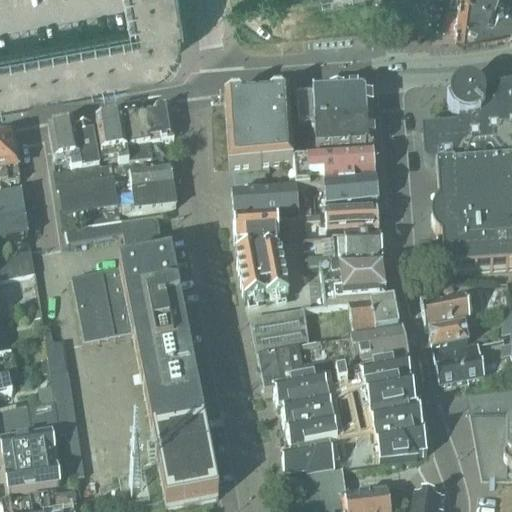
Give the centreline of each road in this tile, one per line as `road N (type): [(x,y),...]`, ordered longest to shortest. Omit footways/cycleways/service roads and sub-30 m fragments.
road 1 (residential): [(254,511),(196,238),(186,93)]
road 2 (residential): [(434,418),(409,318),(390,102),(395,69)]
road 3 (unclassified): [(217,81),(395,69)]
road 4 (residential): [(27,119),(186,93)]
road 5 (residential): [(52,253),(27,119)]
